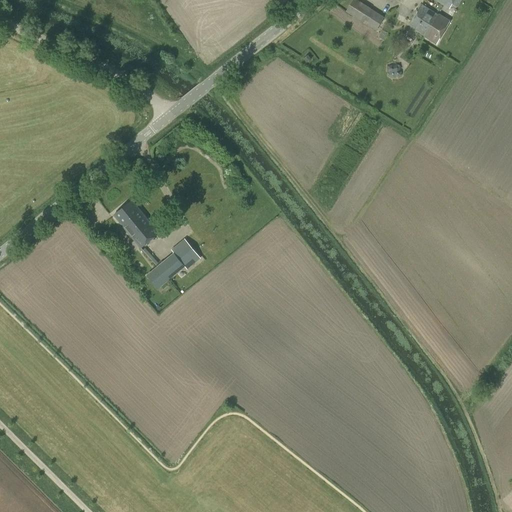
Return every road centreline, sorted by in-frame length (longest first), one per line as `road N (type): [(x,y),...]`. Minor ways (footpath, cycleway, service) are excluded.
road 1 (tertiary): [(0,253),(169,117)]
road 2 (unclassified): [(169,117),(126,80),(0,22)]
road 3 (tertiary): [(169,117),(314,0)]
